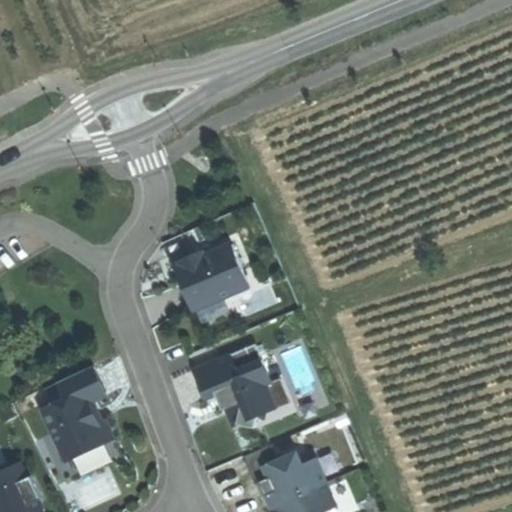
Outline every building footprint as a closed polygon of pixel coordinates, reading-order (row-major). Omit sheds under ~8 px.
[(201,250),(180,259),(189,279),(182,282),(186,290),(193,308),(236,290),(234,284),(248,278),(233,243),(204,256),(201,250)] [(250,284),(248,278),(234,284),(236,290),(250,284)] [(256,342),(194,368),(207,397),(217,393),(221,391),(227,406),(235,424),(239,422),(256,426),(259,414),(260,410),(275,403),(267,383),(272,381),(256,342)] [(66,398),(42,409),(53,433),(66,461),(114,439),(116,438),(107,418),(98,418),(90,402),(107,394),(94,365),(58,381),(66,398)] [(281,377),(272,381),(267,383),(275,403),(260,410),(259,414),(291,401),(281,377)] [(223,408),(227,406),(221,391),(217,393),(220,400),(223,408)] [(121,454),(114,439),(66,461),(53,433),(43,438),(63,481),(101,463),(121,454)] [(272,443),(244,455),(256,482),(260,480),(263,487),(271,505),(327,481),(316,458),(303,463),(298,451),(279,459),(272,443)] [(0,472),(7,486),(0,489),(0,511),(31,511),(31,510),(35,508),(33,502),(39,499),(42,497),(31,475),(28,476),(21,461),(0,470),(0,472)] [(337,505),(327,481),(271,505),(273,511),(323,511),(337,505)] [(44,511),(39,499),(33,502),(35,508),(31,510),(31,511),(44,511)]
